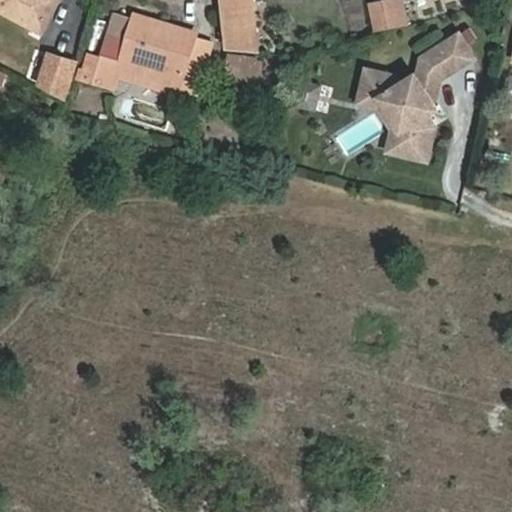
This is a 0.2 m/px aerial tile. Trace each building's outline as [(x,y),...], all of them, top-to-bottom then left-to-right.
[(0,0),(0,11),(41,33),(58,0),(0,0)] [(253,0),(227,0),(232,40),(260,46),(253,0)] [(403,0),(395,2),(399,25),(407,24),(403,0)] [(399,25),(395,2),(372,6),(377,28),(399,25)] [(130,25),(109,19),(97,61),(92,80),(113,86),(118,66),(130,25)] [(197,44),(131,25),(119,67),(184,86),(197,44)] [(462,33),(448,42),(462,65),(477,56),(462,33)] [(462,65),(448,42),(426,56),(422,73),(443,77),(462,65)] [(198,101),(213,49),(197,44),(184,86),(179,85),(177,94),(198,101)] [(64,95),(74,63),(51,56),(42,83),(64,95)] [(271,58),(248,56),(244,82),(267,84),(271,58)] [(97,61),(81,57),(76,75),(92,80),(97,61)] [(409,153),(430,158),(437,125),(430,113),(425,106),(435,100),(438,97),(443,77),(422,73),(404,84),(398,75),(370,69),(364,95),(381,98),(384,96),(405,129),(408,127),(413,135),(409,153)] [(0,88),(4,91),(11,78),(0,71),(0,88)] [(297,107),(320,110),(323,82),(300,79),(297,107)] [(397,128),(392,149),(409,153),(413,135),(408,127),(405,129),(384,96),(381,98),(364,95),(363,100),(383,105),(397,128)] [(440,107),(435,100),(425,106),(430,113),(440,107)] [(346,155),(372,139),(362,122),(336,137),(346,155)]
